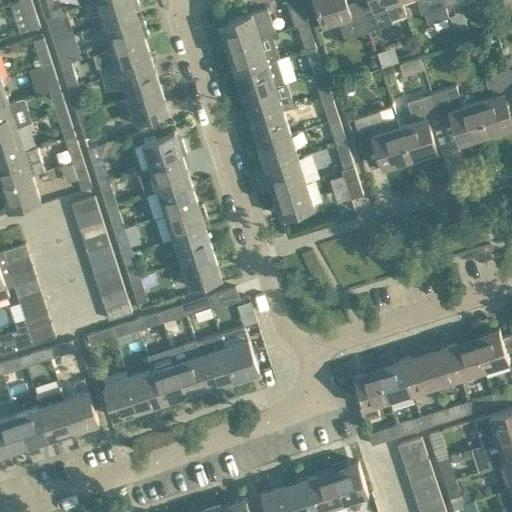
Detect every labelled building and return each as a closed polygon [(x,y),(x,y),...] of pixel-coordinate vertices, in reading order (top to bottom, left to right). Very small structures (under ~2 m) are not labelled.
[(32,0),(20,0),(28,23),(39,20),(32,0)] [(40,0),(45,14),(56,11),(52,0),(40,0)] [(98,0),(102,12),(94,15),(97,25),(106,23),(137,12),(135,4),(139,2),(138,0),(98,0)] [(287,0),(295,24),(298,23),(308,20),(301,0),(287,0)] [(349,5),(347,0),(316,0),(323,21),(338,17),(344,36),(369,28),(360,1),(349,5)] [(369,28),(393,20),(392,17),(406,12),(402,0),(363,0),(360,1),(369,28)] [(418,0),(422,11),(425,11),(428,21),(449,14),(445,4),(446,4),(444,0),(418,0)] [(223,29),(218,31),(219,35),(223,46),(228,44),(228,45),(260,35),(272,32),(275,31),(267,6),(225,19),(220,21),(221,23),(223,29)] [(56,11),(45,14),(48,23),(69,16),(66,8),(63,9),(56,11)] [(137,12),(106,23),(113,46),(145,36),(145,35),(146,34),(149,33),(145,18),(140,20),(137,12)] [(306,47),(316,44),(308,20),(298,23),(306,47)] [(41,63),(52,60),(44,35),(33,38),(41,63)] [(64,35),(53,38),(53,39),(54,40),(61,62),(71,59),(64,35)] [(228,47),(224,48),(228,63),(233,61),(235,67),(236,69),(268,59),(267,59),(277,56),(280,55),(276,44),(264,48),(260,35),(228,45),(228,47)] [(102,75),(121,70),(153,60),(145,36),(113,46),(117,58),(99,64),(102,75)] [(313,71),(324,68),(316,44),(306,47),(313,71)] [(419,55),(413,56),(417,69),(423,67),(419,55)] [(243,93),(275,83),(284,80),(277,56),(267,59),(268,59),(236,69),(243,93)] [(71,59),(61,62),(69,87),(79,84),(72,59),(71,59)] [(52,60),(41,63),(47,80),(42,82),(44,89),(49,87),(60,84),(52,60)] [(160,84),(153,60),(121,70),(102,75),(106,88),(125,82),(129,94),(160,84)] [(487,132),(511,123),(511,116),(506,97),(511,95),(511,76),(509,67),(484,74),(491,94),(477,99),(487,132)] [(321,95),(331,92),(324,68),(313,71),(321,95)] [(0,103),(9,100),(2,76),(0,76),(0,103)] [(275,83),(243,93),(251,117),(283,107),(294,104),(291,93),(280,97),(275,83)] [(457,83),(432,91),(440,118),(452,114),(460,140),(487,132),(477,99),(463,103),(457,83)] [(57,112),(67,108),(60,84),(49,87),(57,112)] [(79,84),(69,87),(76,111),(87,108),(79,84)] [(137,119),(149,115),(168,108),(160,84),(129,94),(137,119)] [(410,156),(437,148),(429,122),(440,118),(432,91),(408,99),(415,119),(400,124),(410,156)] [(329,119),(339,116),(331,92),(321,95),(329,119)] [(10,100),(18,121),(30,116),(22,95),(10,100)] [(0,129),(17,124),(9,100),(0,103),(0,129)] [(254,126),(249,127),(254,142),(259,141),(291,131),(283,107),(251,117),(251,118),(254,126)] [(384,119),(380,107),(354,116),(362,143),(375,139),(383,165),(410,156),(400,124),(397,115),(384,119)] [(65,135),(75,132),(67,108),(57,112),(65,135)] [(87,108),(76,111),(84,136),(95,132),(87,108)] [(336,143),(347,140),(339,116),(329,119),(336,143)] [(0,156),(25,148),(17,124),(0,129),(0,156)] [(156,124),(131,132),(134,142),(143,139),(151,164),(183,154),(182,152),(183,152),(187,151),(182,136),(178,138),(176,131),(175,129),(159,134),(156,124)] [(267,165),(298,155),(291,131),(259,141),(267,165)] [(72,159),(82,155),(75,132),(65,135),(72,159)] [(344,167),(354,163),(347,140),(336,143),(344,167)] [(25,148),(0,156),(0,180),(1,182),(33,172),(45,168),(38,144),(25,148)] [(98,154),(91,156),(99,181),(110,177),(109,176),(102,152),(98,154)] [(151,164),(138,168),(145,192),(147,192),(159,188),(190,178),(183,154),(151,164)] [(82,155),(72,159),(73,161),(78,177),(81,189),(92,185),(82,155)] [(274,189),(306,179),(298,155),(267,165),(274,189)] [(364,192),(354,163),(344,167),(341,168),(351,196),(364,192)] [(9,207),(28,201),(41,197),(33,172),(1,182),(9,207)] [(110,177),(99,181),(106,204),(117,200),(110,180),(110,177)] [(159,188),(147,192),(154,216),(155,215),(167,212),(198,202),(190,178),(159,188)] [(282,214),(314,204),(306,179),(274,189),(282,214)] [(75,212),(99,205),(95,193),(72,200),(75,212)] [(117,200),(106,204),(114,228),(125,225),(117,200)] [(167,212),(155,215),(163,239),(174,236),(206,226),(203,218),(204,217),(208,216),(207,214),(203,202),(200,203),(199,203),(198,202),(167,212)] [(79,224),(102,216),(99,205),(75,212),(79,224)] [(83,236),(106,228),(102,216),(79,224),(83,236)] [(136,221),(125,225),(130,241),(141,237),(136,221)] [(125,225),(114,228),(122,252),(132,249),(130,241),(125,225)] [(182,260),(213,250),(206,226),(174,236),(182,260)] [(87,247),(110,240),(106,228),(83,236),(87,247)] [(7,260),(30,253),(26,240),(3,247),(7,260)] [(90,258),(113,252),(110,240),(87,247),(90,258)] [(132,249),(122,252),(130,277),(140,273),(132,249)] [(190,284),(202,280),(221,274),(213,250),(182,260),(190,284)] [(94,270),(117,263),(113,252),(90,258),(94,270)] [(30,253),(7,260),(11,271),(11,272),(34,265),(34,264),(30,253)] [(0,263),(0,296),(10,293),(0,263)] [(98,281),(120,274),(117,263),(94,270),(98,281)] [(34,265),(11,272),(15,283),(37,276),(34,265)] [(140,273),(130,277),(137,301),(138,300),(148,297),(144,285),(143,280),(156,276),(154,269),(154,268),(140,273)] [(101,292),(124,286),(120,274),(98,281),(101,292)] [(18,294),(41,287),(37,276),(15,283),(18,294)] [(217,291),(207,294),(211,304),(212,307),(213,306),(221,304),(240,298),(236,284),(228,287),(217,291)] [(105,304),(128,297),(124,286),(101,292),(105,304)] [(18,294),(22,305),(45,298),(41,287),(18,294)] [(207,294),(183,301),(187,312),(211,304),(207,294)] [(109,317),(132,309),(128,297),(105,304),(109,317)] [(45,298),(22,305),(26,317),(49,310),(45,298)] [(249,298),(237,302),(243,320),(255,316),(249,298)] [(163,320),(187,312),(183,301),(159,309),(163,320)] [(159,309),(135,317),(139,327),(163,320),(159,309)] [(26,317),(29,325),(30,328),(52,321),(49,310),(26,317)] [(19,328),(0,334),(0,346),(2,352),(26,344),(34,342),(34,340),(30,328),(29,325),(26,317),(26,316),(25,315),(16,318),(19,328)] [(135,317),(112,325),(115,335),(139,327),(135,317)] [(34,340),(56,333),(52,321),(30,328),(34,340)] [(220,331),(224,344),(234,375),(235,375),(237,381),(252,376),(250,370),(259,367),(249,336),(245,323),(220,331)] [(112,325),(88,333),(91,343),(115,335),(112,325)] [(499,326),(475,334),(476,339),(485,366),(508,359),(510,367),(511,371),(511,331),(502,335),(499,326)] [(205,336),(196,339),(210,383),(219,381),(220,386),(235,381),(233,376),(234,375),(220,332),(206,337),(205,336)] [(461,374),(485,366),(475,334),(451,342),(461,374)] [(210,383),(196,339),(195,337),(183,341),(188,355),(176,359),(187,391),(210,383)] [(51,356),(75,348),(72,338),(47,345),(51,356)] [(437,381),(461,374),(451,342),(427,349),(437,381)] [(27,363),(51,356),(47,345),(24,353),(27,363)] [(413,389),(437,381),(427,349),(403,357),(413,389)] [(0,360),(3,371),(27,363),(24,353),(0,360)] [(389,396),(413,389),(403,357),(379,365),(389,396)] [(163,399),(187,391),(176,359),(152,367),(163,399)] [(364,417),(380,412),(376,400),(389,396),(379,365),(354,372),(364,403),(360,405),(364,417)] [(139,407),(163,399),(152,367),(128,375),(139,407)] [(114,415),(139,407),(128,375),(104,383),(114,415)] [(85,376),(60,384),(74,427),(99,419),(85,376)] [(60,384),(36,391),(40,403),(50,435),(74,427),(60,384)] [(499,389),(492,391),(493,393),(496,402),(511,396),(511,388),(500,392),(499,389)] [(493,393),(469,400),(472,410),(496,402),(493,393)] [(469,400),(445,408),(448,417),(472,410),(469,400)] [(26,443),(50,435),(40,403),(16,411),(26,443)] [(511,431),(511,404),(489,412),(489,411),(475,416),(483,441),(511,431)] [(445,408),(420,416),(423,425),(448,417),(445,408)] [(0,443),(2,451),(26,443),(16,411),(0,416),(0,443)] [(420,416),(397,423),(400,433),(404,432),(423,425),(420,416)] [(372,442),(400,433),(397,423),(388,426),(369,432),(372,442)] [(440,428),(429,432),(437,456),(448,452),(440,428)] [(511,431),(483,441),(471,445),(479,469),(491,465),(505,461),(511,458),(511,431)] [(422,434),(398,442),(402,454),(425,446),(422,434)] [(425,446),(402,454),(406,465),(429,457),(425,446)] [(448,452),(437,456),(445,480),(456,477),(448,452)] [(429,457),(406,465),(410,477),(433,469),(429,457)] [(345,500),(369,492),(358,459),(334,467),(345,500)] [(321,508),(345,500),(334,467),(310,475),(321,508)] [(433,469),(410,477),(413,488),(437,480),(433,469)] [(295,511),(308,511),(321,508),(310,475),(286,483),(295,511)] [(456,477),(445,480),(453,504),(464,501),(462,494),(456,477)] [(437,480),(413,488),(417,500),(441,492),(437,480)] [(268,511),(295,511),(286,483),(261,491),(268,511)] [(441,492),(417,500),(421,511),(444,503),(441,492)] [(251,511),(246,495),(222,503),(224,511),(251,511)] [(511,500),(503,503),(505,511),(508,511),(511,511),(511,500)] [(464,501),(453,504),(455,511),(467,511),(467,510),(464,501)] [(224,511),(221,503),(198,511),(197,511),(224,511)] [(447,511),(444,503),(421,511),(447,511)]
